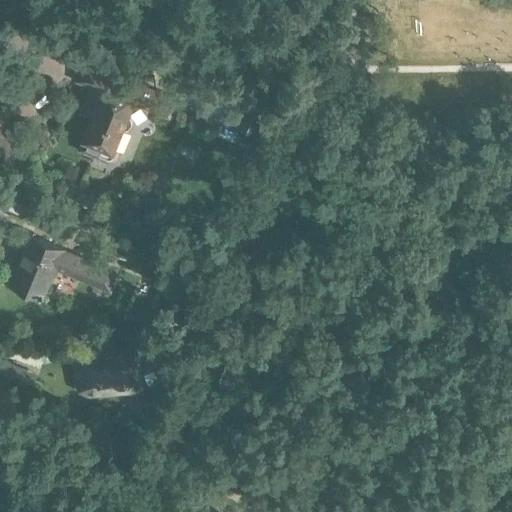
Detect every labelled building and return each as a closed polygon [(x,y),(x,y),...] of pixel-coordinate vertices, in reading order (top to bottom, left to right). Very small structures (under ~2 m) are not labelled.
[(175,98),(85,61),(78,79),(93,85),(83,110),(94,115),(80,150),(108,161),(110,161),(113,159),(115,156),(117,154),(114,150),(113,147),(123,122),(126,122),(131,119),(133,115),(131,110),(129,108),(133,99),(169,114),(175,98)] [(51,225),(57,210),(34,201),(28,215),(51,225)] [(100,284),(107,267),(65,249),(65,248),(31,234),(11,281),(43,295),(55,265),(100,284)] [(132,250),(135,242),(116,234),(113,243),(110,250),(129,257),(132,250)] [(133,379),(136,379),(134,354),(119,355),(119,359),(87,362),(87,366),(78,367),(80,388),(89,387),(89,391),(134,387),(133,379)] [(0,373),(9,377),(13,366),(0,361),(0,373)]
